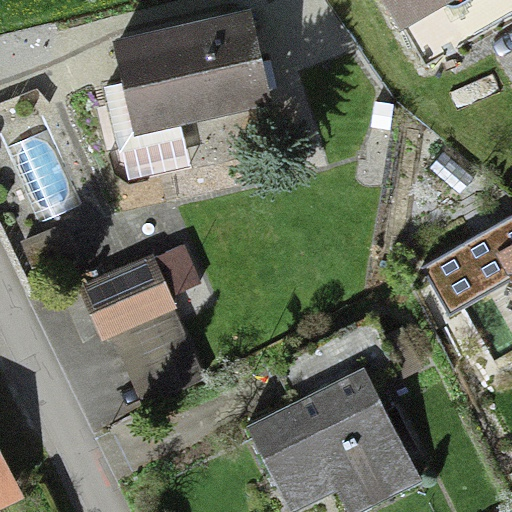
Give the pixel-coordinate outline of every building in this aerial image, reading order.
[(379,0),(400,37),(468,0),(379,0)] [(243,23),(111,51),(131,146),(264,117),(243,23)] [(511,250),(485,266),(511,312),(511,250)] [(82,298),(103,349),(172,320),(151,269),(82,298)] [(282,511),(316,511),(338,502),(342,511),(393,511),(417,501),(403,470),(361,384),(247,439),(282,511)] [(0,511),(20,511),(21,511),(0,463),(0,511)]
